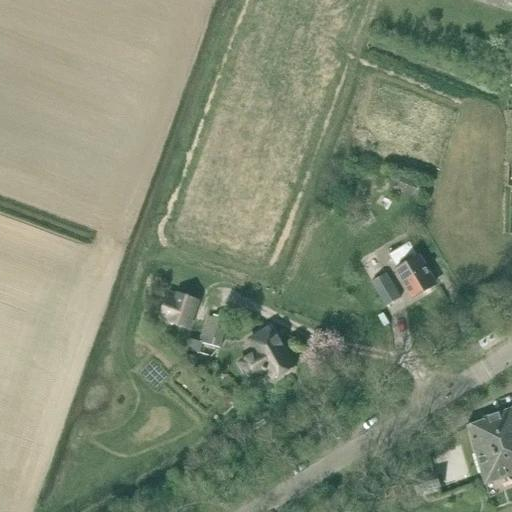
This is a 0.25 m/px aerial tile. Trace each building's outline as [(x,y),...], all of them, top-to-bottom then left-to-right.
[(411,243),(390,255),(398,268),(397,268),(413,297),(435,284),(411,243)] [(386,307),(389,305),(401,298),(386,274),(372,283),(386,307)] [(169,298),(162,316),(170,319),(169,321),(188,327),(198,301),(179,294),(177,300),(169,298)] [(204,328),(201,339),(207,342),(206,344),(220,348),(228,319),(214,316),(213,319),(208,318),(204,328)] [(258,352),(240,363),(251,380),(268,370),(274,379),(296,367),(272,327),(250,340),(258,352)] [(204,342),(190,338),(186,350),(200,354),(204,342)] [(487,423),(469,428),(484,482),(511,474),(511,411),(486,419),(487,423)] [(434,474),(413,480),(416,493),(438,487),(434,474)]
